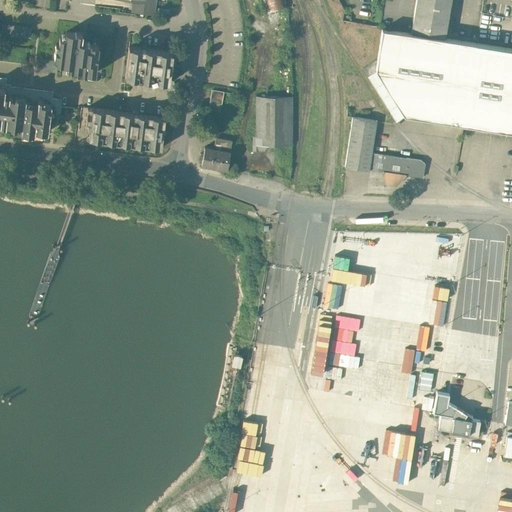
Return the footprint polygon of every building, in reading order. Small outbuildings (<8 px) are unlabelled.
[(126,0),(133,1),(132,12),(153,15),(154,0),(126,0)] [(454,0),(417,0),(412,32),(448,38),(454,0)] [(32,27),(2,23),(1,35),(30,39),(32,27)] [(511,50),(384,30),(379,69),(369,75),(402,122),(408,118),(511,134),(511,50)] [(76,33),(66,32),(65,38),(60,37),(59,44),(56,44),(54,58),(62,59),(62,63),(72,65),(72,68),(82,69),(82,67),(86,68),(85,72),(95,73),(99,45),(90,44),(91,43),(84,42),(84,44),(81,44),(83,33),(76,33)] [(173,52),(129,46),(125,76),(169,82),(173,52)] [(27,51),(0,47),(0,60),(25,64),(27,51)] [(59,62),(41,59),(39,71),(58,73),(59,62)] [(3,87),(0,86),(0,120),(20,123),(19,130),(33,131),(34,128),(48,130),(51,103),(42,101),(43,98),(36,97),(36,100),(31,100),(31,102),(24,101),(24,97),(8,95),(8,94),(2,93),(3,87)] [(211,89),(210,95),(222,97),(224,91),(211,89)] [(210,95),(209,102),(221,104),(222,97),(210,95)] [(292,96),(256,95),(256,143),(292,143),(292,96)] [(221,104),(209,102),(208,108),(220,110),(221,104)] [(164,116),(87,106),(84,127),(89,128),(88,136),(160,146),(164,116)] [(376,120),(352,116),(344,165),(422,177),(424,162),(421,160),(372,152),(376,120)] [(204,145),(201,162),(226,167),(230,150),(204,145)] [(444,258),(449,259),(454,245),(449,243),(444,258)] [(398,295),(395,319),(443,325),(446,300),(398,295)] [(356,335),(359,311),(324,306),(322,319),(306,317),(302,349),(313,350),(315,339),(322,340),(324,330),(356,335)] [(433,411),(441,413),(438,427),(477,434),(479,420),(471,418),(472,416),(466,412),(447,401),(449,394),(436,391),(433,411)] [(448,478),(485,482),(488,456),(453,452),(454,444),(414,439),(414,445),(410,444),(412,432),(372,427),(369,451),(396,455),(393,479),(404,480),(406,468),(417,469),(415,487),(446,491),(448,478)] [(511,436),(506,435),(503,455),(511,456),(511,436)]
